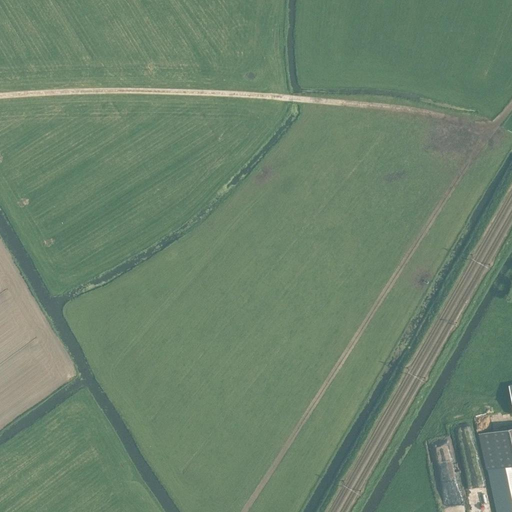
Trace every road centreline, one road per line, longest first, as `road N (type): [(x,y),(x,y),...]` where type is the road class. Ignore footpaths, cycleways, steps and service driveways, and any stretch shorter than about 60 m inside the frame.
road 1 (track): [(0,94),(258,95),(392,106),(489,130)]
road 2 (track): [(511,103),(479,142),(242,511)]
